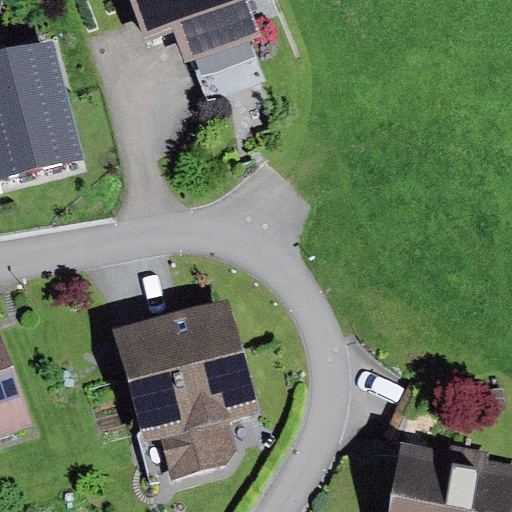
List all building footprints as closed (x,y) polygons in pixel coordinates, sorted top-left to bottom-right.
[(248,0),(131,0),(155,58),(184,47),(199,84),(271,56),(248,0)] [(0,186),(82,168),(54,47),(0,58),(0,186)] [(240,322),(123,357),(146,467),(171,462),(178,499),(226,484),(241,452),(229,432),(263,424),(240,322)] [(5,340),(0,342),(0,468),(47,450),(5,340)] [(511,511),(511,474),(401,463),(395,511),(511,511)]
